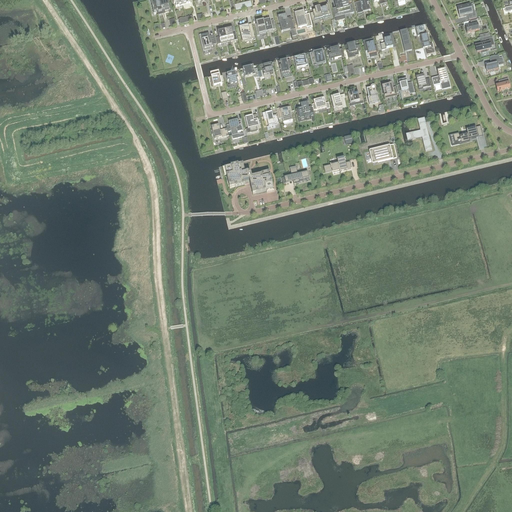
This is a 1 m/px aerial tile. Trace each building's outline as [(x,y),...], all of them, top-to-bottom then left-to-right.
[(162,14),(162,11),(159,0),(152,0),(153,3),(152,4),(154,12),(158,11),(159,15),(162,14)] [(159,0),(162,11),(169,9),(167,0),(166,0),(165,0),(159,0)] [(359,0),(360,0),(360,2),(355,3),(357,14),(358,14),(363,13),(363,10),(369,8),(369,11),(370,11),(367,0),(359,0)] [(341,2),(344,15),(354,13),(352,6),(349,7),(347,1),(341,2)] [(333,11),(335,18),(344,15),(341,2),(335,4),(336,10),(333,11)] [(318,8),(321,20),(323,19),(330,17),(327,5),(319,7),(320,8),(318,8)] [(476,18),(474,10),(471,11),(470,5),(458,8),(460,17),(468,15),(469,20),(476,18)] [(320,20),(321,20),(318,8),(314,9),(315,11),(313,11),(313,15),(310,15),(312,21),(320,19),(320,20)] [(303,12),(295,14),(298,29),(306,27),(306,28),(312,27),(309,14),(304,16),(303,12)] [(278,18),(280,27),(282,26),(283,31),(290,29),(290,30),(290,31),(294,30),(292,22),(288,23),(286,19),(286,16),(278,18)] [(263,21),(266,33),(273,31),(273,30),(276,29),(274,23),(271,24),(270,19),(263,21)] [(465,27),(467,34),(479,31),(477,20),(470,22),(471,26),(465,27)] [(255,28),(256,35),(257,35),(257,36),(259,36),(260,36),(259,34),(266,33),(263,21),(256,23),(257,28),(255,28)] [(239,27),(241,38),(242,42),(244,41),(255,39),(251,24),(239,27)] [(423,26),(416,28),(418,37),(420,36),(423,49),(425,49),(427,55),(434,53),(432,44),(430,45),(427,35),(425,35),(423,26)] [(225,31),(227,42),(234,40),(234,41),(237,40),(236,33),(233,34),(231,29),(225,31)] [(216,38),(218,45),(221,44),(221,43),(227,42),(225,31),(218,32),(219,37),(216,38)] [(401,38),(405,53),(412,51),(407,31),(400,32),(401,38)] [(206,34),(199,36),(203,52),(211,50),(209,45),(211,45),(211,46),(217,44),(215,38),(210,39),(209,34),(206,35),(206,34)] [(384,42),(380,43),(381,49),(395,46),(393,35),(383,37),(384,42)] [(494,46),(492,38),(485,40),(486,44),(475,47),(477,53),(481,52),(482,54),(487,52),(487,51),(491,50),(490,46),(494,46)] [(365,52),(367,52),(367,55),(369,54),(370,58),(377,57),(376,53),(375,50),(377,49),(377,52),(378,52),(376,46),(375,47),(373,39),(367,41),(367,42),(363,43),(365,52)] [(348,51),(348,52),(347,52),(349,60),(356,58),(355,57),(357,57),(359,56),(358,52),(361,52),(359,46),(356,46),(356,43),(346,45),(347,46),(345,47),(346,52),(348,51)] [(339,47),(330,49),(331,54),(329,55),(330,61),(338,59),(344,57),(344,58),(342,49),(339,50),(339,47)] [(313,65),(315,64),(316,66),(325,63),(322,51),(310,54),(312,65),(313,65)] [(294,58),(295,61),(297,69),(305,67),(306,69),(309,68),(308,65),(307,65),(306,60),(307,60),(306,60),(305,56),(294,58)] [(495,57),(495,60),(490,61),(491,65),(485,66),(487,73),(490,72),(490,73),(495,72),(495,71),(499,70),(497,64),(503,62),(502,58),(499,59),(498,56),(495,57)] [(279,67),(281,72),(281,75),(290,73),(289,68),(289,66),(291,66),(290,60),(287,61),(287,60),(280,62),(281,66),(279,67)] [(271,64),(263,66),(264,70),(262,71),(264,75),(270,74),(270,75),(273,74),(271,64)] [(253,66),(243,69),(245,78),(248,77),(248,76),(249,76),(249,77),(255,76),(253,66)] [(434,86),(443,84),(444,89),(450,88),(450,89),(451,89),(447,75),(446,75),(445,70),(442,71),(443,72),(438,74),(439,77),(431,79),(434,87),(434,86)] [(220,77),(219,76),(219,72),(210,74),(211,78),(213,85),(213,86),(215,85),(215,86),(216,86),(216,85),(219,84),(219,86),(222,86),(221,83),(224,83),(223,76),(222,76),(220,77)] [(230,85),(234,84),(238,83),(237,79),(238,79),(237,75),(236,76),(235,72),(227,74),(228,78),(227,78),(228,82),(229,81),(230,85)] [(431,87),(429,79),(425,80),(424,76),(416,78),(419,89),(422,88),(423,90),(427,88),(431,87)] [(398,92),(400,102),(402,101),(402,92),(408,91),(410,95),(411,95),(411,94),(414,93),(412,83),(407,84),(406,79),(398,81),(399,86),(400,86),(401,91),(398,92)] [(499,92),(501,92),(500,91),(510,89),(509,84),(508,79),(498,81),(500,86),(496,87),(497,92),(499,92)] [(396,87),(392,88),(391,83),(382,86),(382,87),(382,90),(383,90),(384,96),(390,95),(390,98),(397,96),(398,96),(396,87)] [(377,99),(377,98),(377,97),(378,97),(378,96),(377,96),(377,95),(377,94),(376,94),(376,93),(376,92),(376,91),(376,89),(376,88),(375,87),(374,86),(373,86),(372,86),(372,87),(371,87),(371,88),(370,88),(370,89),(371,90),(367,91),(369,101),(370,105),(374,104),(375,104),(378,103),(379,105),(379,104),(379,102),(378,101),(378,100),(378,99),(377,99)] [(364,104),(362,96),(358,97),(358,93),(357,93),(357,92),(356,92),(353,93),(353,92),(353,93),(348,94),(350,102),(349,102),(349,103),(350,102),(350,105),(355,103),(355,105),(360,104),(360,105),(364,104)] [(337,96),(331,97),(333,109),(338,108),(338,109),(342,108),(342,109),(346,108),(344,99),(340,100),(340,96),(337,97),(337,96)] [(324,99),(313,101),(314,104),(312,105),(314,111),(326,108),(327,110),(330,109),(328,103),(325,104),(324,99)] [(298,119),(298,120),(298,119),(310,116),(311,118),(314,117),(311,107),(309,108),(307,103),(300,104),(301,109),(296,110),(297,115),(298,119)] [(280,111),(283,124),(293,121),(291,113),(292,113),(290,107),(283,109),(283,110),(280,111)] [(279,125),(277,115),(273,116),(272,112),(269,113),(269,112),(262,114),(264,120),(267,120),(269,127),(278,124),(279,125)] [(249,117),(245,118),(248,129),(249,129),(250,133),(257,131),(256,127),(259,127),(258,120),(254,121),(253,118),(250,119),(249,117)] [(408,141),(422,138),(425,152),(432,151),(424,118),(418,120),(420,131),(406,135),(408,141)] [(241,122),(238,123),(237,120),(229,123),(232,136),(239,134),(239,135),(243,134),(241,122)] [(214,140),(221,138),(229,137),(227,129),(220,131),(219,125),(215,126),(211,127),(211,128),(212,128),(212,131),(211,132),(211,131),(212,136),(212,135),(213,135),(214,140)] [(459,134),(449,136),(452,147),(470,143),(469,140),(483,136),(480,127),(466,130),(467,135),(459,137),(459,134)] [(393,146),(370,151),(373,163),(377,162),(378,163),(388,161),(392,160),(391,158),(395,157),(393,146)] [(344,158),(337,159),(338,164),(331,166),(331,165),(330,165),(330,166),(324,167),(325,174),(332,172),(339,170),(339,173),(340,173),(341,173),(340,172),(351,169),(350,163),(345,164),(344,158)] [(244,181),(249,180),(253,195),(274,190),(268,167),(245,173),(243,164),(225,168),(229,186),(234,184),(235,188),(245,185),(244,181)] [(291,176),(282,179),(283,185),(293,182),(294,185),(300,183),(299,181),(309,178),(308,172),(298,175),(296,167),(290,168),(291,176)]
